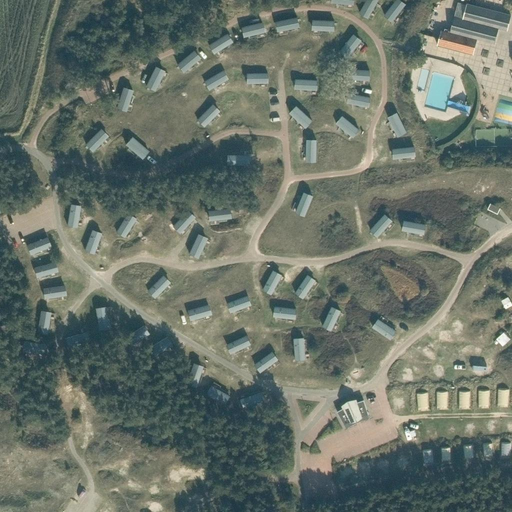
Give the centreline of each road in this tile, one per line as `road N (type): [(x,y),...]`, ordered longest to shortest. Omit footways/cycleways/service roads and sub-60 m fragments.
road 1 (track): [(334,489),(511,467)]
road 2 (track): [(511,416),(389,420)]
road 3 (track): [(239,371),(265,333),(255,258)]
road 4 (track): [(397,352),(454,362),(511,343)]
